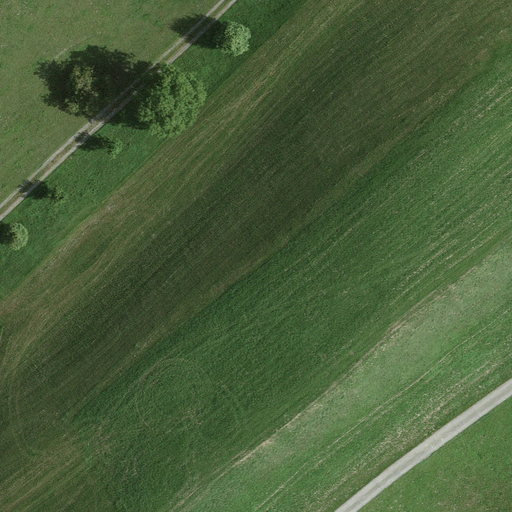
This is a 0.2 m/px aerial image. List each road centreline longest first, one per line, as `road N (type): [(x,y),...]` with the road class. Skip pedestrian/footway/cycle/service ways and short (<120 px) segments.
road 1 (track): [(227,0),(0,214)]
road 2 (track): [(349,511),(511,387)]
